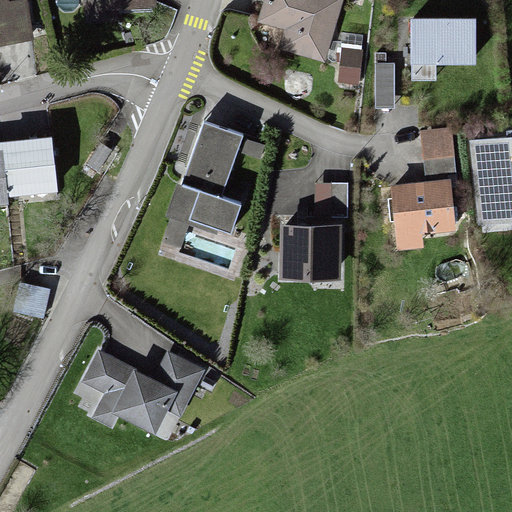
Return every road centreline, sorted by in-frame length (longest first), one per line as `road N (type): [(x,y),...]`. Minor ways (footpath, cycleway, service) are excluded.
road 1 (residential): [(174,79),(0,439)]
road 2 (residential): [(0,103),(99,76),(174,79)]
